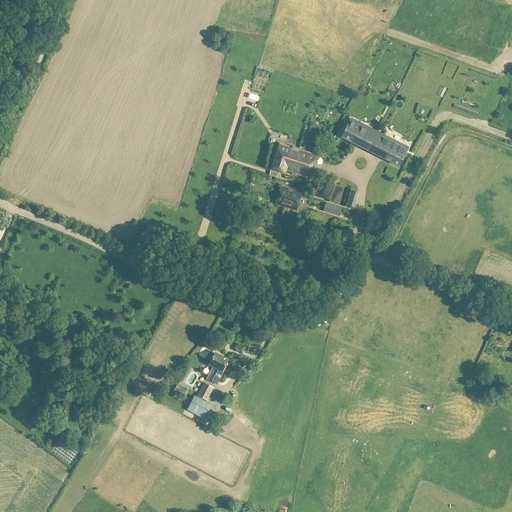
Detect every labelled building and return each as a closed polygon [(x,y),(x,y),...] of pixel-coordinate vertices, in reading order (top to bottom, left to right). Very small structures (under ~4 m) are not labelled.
[(363,142),(370,129),(350,119),(341,137),(352,143),(355,138),(363,142)] [(355,138),(352,143),(382,158),(385,153),(376,149),(379,143),(373,139),(376,132),(370,129),(363,142),(355,138)] [(407,148),(376,132),(373,139),(379,143),(376,149),(385,153),(382,158),(398,166),(407,148)] [(285,169),(291,171),(291,173),(306,177),(306,179),(308,180),(309,178),(316,155),(279,144),(271,169),(284,173),(285,169)] [(320,177),(314,196),(327,200),(331,188),(332,188),(333,184),(334,181),(320,177)] [(334,185),(329,202),(339,205),(344,188),(334,185)] [(301,193),(280,187),(274,204),(296,211),(301,193)] [(355,190),(345,187),(340,204),(350,207),(355,190)] [(326,203),(323,212),(339,217),(342,207),(326,203)] [(35,315),(32,321),(45,328),(48,323),(35,315)] [(221,371),(226,360),(213,353),(208,364),(213,367),(208,378),(212,381),(211,382),(216,385),(221,373),(220,372),(220,371),(221,371)] [(207,403),(214,389),(205,384),(198,398),(196,397),(188,412),(209,422),(216,407),(207,403)] [(173,391),(182,397),(186,390),(177,385),(173,391)]
